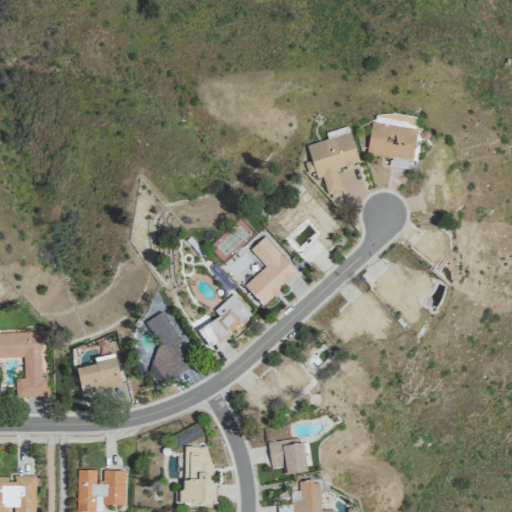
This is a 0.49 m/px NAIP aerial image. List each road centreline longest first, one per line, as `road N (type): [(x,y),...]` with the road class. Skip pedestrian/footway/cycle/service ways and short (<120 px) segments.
road 1 (residential): [(0,424),(121,421),(207,390),(376,238),(384,211)]
road 2 (residential): [(207,390),(242,459),(247,511)]
